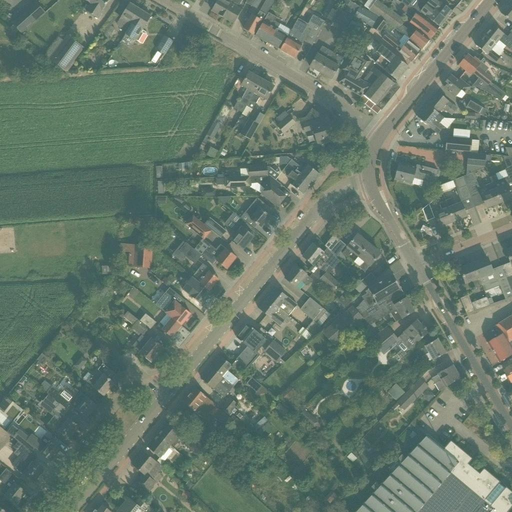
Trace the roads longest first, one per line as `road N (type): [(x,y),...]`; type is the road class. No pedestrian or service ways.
road 1 (residential): [(166,396),(314,211),(373,178)]
road 2 (residential): [(385,135),(162,0)]
road 3 (residential): [(166,396),(142,381),(130,386),(29,511)]
road 4 (residential): [(511,427),(415,264)]
road 5 (residential): [(385,135),(492,0)]
road 6 (residential): [(71,511),(166,396)]
